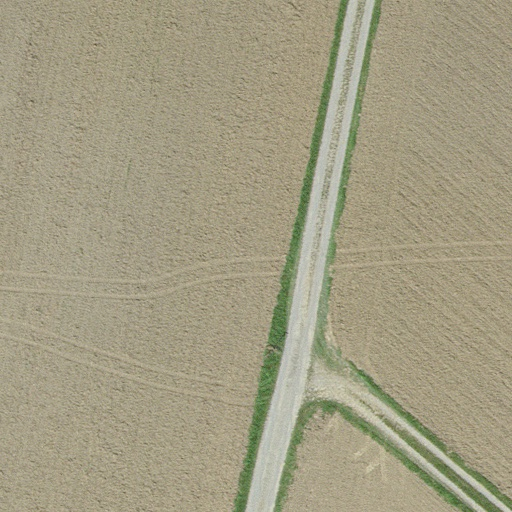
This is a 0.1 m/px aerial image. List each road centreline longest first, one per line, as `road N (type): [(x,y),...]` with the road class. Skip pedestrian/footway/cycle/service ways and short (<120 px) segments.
road 1 (track): [(262,511),(370,0)]
road 2 (track): [(492,511),(342,387),(295,375)]
